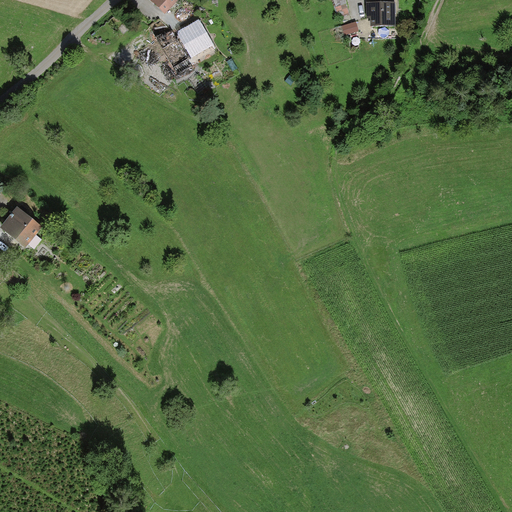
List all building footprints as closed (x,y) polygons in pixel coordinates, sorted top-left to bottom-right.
[(151,0),(162,11),(172,0),(151,0)] [(332,0),(337,18),(347,15),(343,0),(332,0)] [(393,2),(365,1),(366,12),(372,12),(372,23),(394,24),(393,2)] [(151,37),(175,76),(189,68),(186,62),(214,46),(199,20),(171,36),(166,28),(151,37)] [(354,22),(343,26),(346,34),(357,30),(354,22)] [(13,226),(8,231),(24,245),(39,226),(16,207),(5,220),(13,226)]
